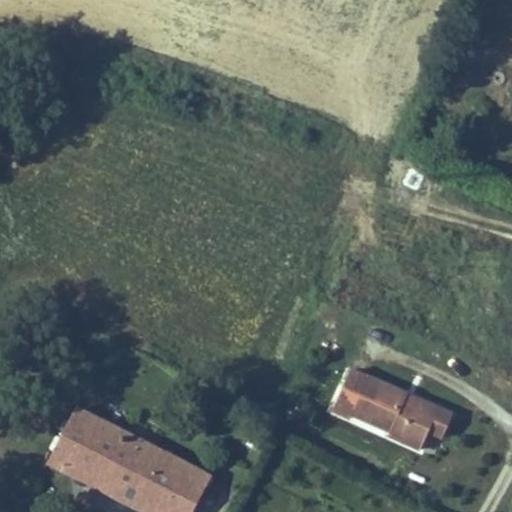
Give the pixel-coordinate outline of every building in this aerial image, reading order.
[(426,435),(441,442),(453,413),(347,370),(328,414),(419,451),(426,435)] [(103,474),(128,416),(111,407),(84,465),(103,474)] [(194,511),(219,463),(128,416),(103,474),(183,511),(194,511)] [(240,511),(256,481),(219,463),(194,511),(240,511)] [(266,511),(276,491),(256,481),(240,511),(266,511)]
